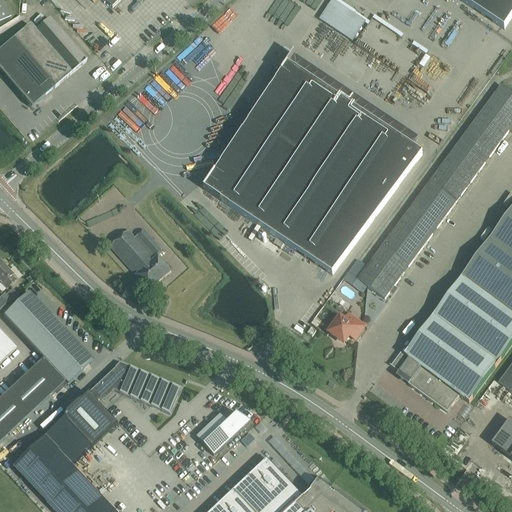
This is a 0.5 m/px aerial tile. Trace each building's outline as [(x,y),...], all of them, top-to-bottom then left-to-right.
[(0,0),(0,24),(10,19),(0,0)] [(103,0),(112,9),(120,0),(103,0)] [(511,0),(459,0),(504,29),(511,16),(511,0)] [(35,32),(30,26),(0,50),(0,72),(31,109),(54,89),(86,62),(50,20),(35,32)] [(204,191),(332,276),(422,155),(355,110),(361,100),(343,89),(337,98),(288,66),(295,56),(294,55),(204,191)] [(511,94),(501,87),(358,281),(384,300),(511,127),(511,94)] [(183,121),(211,149),(228,133),(200,104),(183,121)] [(511,210),(462,278),(478,290),(504,310),(511,315),(511,210)] [(143,231),(134,239),(128,232),(110,248),(136,277),(163,253),(159,249),(160,247),(159,246),(157,247),(143,231)] [(164,254),(163,253),(136,277),(149,292),(171,273),(159,259),(164,254)] [(256,268),(283,288),(292,277),(265,256),(256,268)] [(12,277),(2,266),(0,267),(0,284),(5,290),(15,281),(12,277)] [(511,315),(504,310),(478,290),(462,278),(405,356),(401,353),(391,367),(410,381),(408,385),(447,414),(459,397),(469,404),(511,346),(511,315)] [(3,318),(43,360),(0,400),(0,443),(64,384),(67,387),(93,363),(64,331),(51,318),(29,294),(3,318)] [(0,311),(10,302),(4,296),(0,299),(0,311)] [(354,341),(364,328),(348,316),(344,322),(340,319),(329,333),(344,344),(349,337),(354,341)] [(0,364),(16,350),(0,332),(0,364)] [(181,390),(120,364),(62,418),(93,451),(118,427),(99,406),(114,392),(170,416),(181,390)] [(511,366),(499,385),(511,394),(511,366)] [(511,406),(511,398),(505,393),(501,399),(511,406)] [(499,428),(506,419),(480,399),(473,408),(499,428)] [(459,410),(464,416),(471,410),(466,404),(459,410)] [(228,423),(220,415),(196,439),(197,440),(214,457),(250,423),(251,423),(251,422),(236,415),(236,416),(228,423)] [(511,422),(508,420),(490,445),(511,461),(511,422)] [(487,443),(490,437),(464,424),(461,430),(487,443)] [(12,467),(54,511),(114,511),(44,437),(12,467)] [(275,437),(269,440),(272,445),(278,442),(275,437)] [(187,464),(195,458),(192,454),(184,461),(187,464)] [(155,459),(170,474),(174,470),(160,455),(155,459)] [(365,511),(337,491),(333,497),(332,495),(332,494),(331,487),(321,479),(310,493),(311,494),(304,500),(267,460),(212,511),(365,511)]
